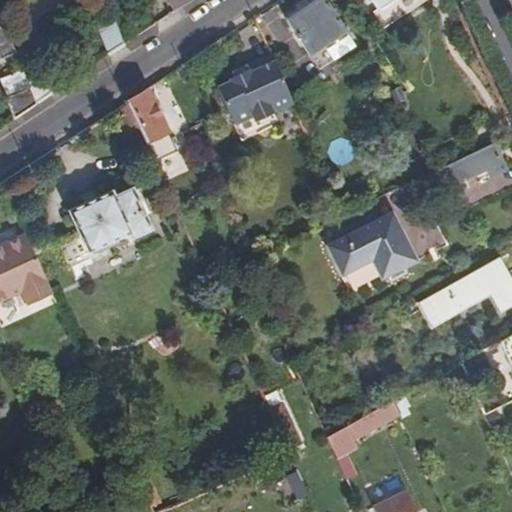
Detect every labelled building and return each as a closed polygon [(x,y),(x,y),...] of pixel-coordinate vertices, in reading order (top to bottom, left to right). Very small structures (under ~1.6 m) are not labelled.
[(192,0),(170,0),(174,11),(192,0)] [(330,43),(334,49),(348,40),(344,34),(347,31),(327,0),(315,0),(288,17),(311,55),(330,43)] [(387,33),(434,2),(432,0),(372,0),(379,10),(376,13),(387,33)] [(111,55),(126,46),(116,22),(100,28),(111,55)] [(0,59),(1,61),(17,54),(7,28),(0,30),(0,59)] [(286,80),(273,53),(248,64),(251,70),(238,76),(232,79),(233,80),(219,86),(236,123),(254,114),(257,119),(275,111),(275,110),(295,100),(286,80)] [(251,70),(248,64),(235,70),(238,76),(251,70)] [(37,105),(53,94),(42,68),(25,74),(37,105)] [(16,119),(37,105),(25,74),(25,73),(4,81),(11,99),(8,100),(16,119)] [(131,102),(143,129),(149,141),(169,131),(150,89),(131,102)] [(397,99),(404,95),(401,90),(394,93),(397,99)] [(406,100),(404,95),(397,99),(399,104),(406,100)] [(131,102),(118,111),(129,135),(143,129),(131,102)] [(149,141),(153,150),(173,138),(169,131),(149,141)] [(507,172),(494,145),(432,175),(425,179),(429,187),(436,184),(440,195),(438,196),(441,203),(507,172)] [(412,186),(395,194),(406,219),(423,210),(412,186)] [(135,238),(155,228),(136,188),(118,195),(116,190),(72,209),(82,231),(59,242),(71,268),(93,258),(90,252),(131,232),(135,238)] [(348,217),(332,225),(340,241),(330,247),(344,276),(375,262),(385,281),(421,263),(397,213),(386,219),(377,203),(348,217)] [(0,302),(25,292),(31,305),(56,294),(31,238),(6,249),(0,252),(0,302)] [(511,280),(501,260),(418,305),(429,328),(493,293),(503,312),(511,306),(511,280)] [(511,335),(500,342),(511,367),(511,335)] [(275,392),(266,396),(291,449),(301,443),(289,414),(286,416),(275,392)] [(394,402),(328,438),(347,479),(356,474),(347,452),(356,447),(353,439),(400,414),(394,402)] [(502,407),(487,414),(493,426),(509,418),(502,407)] [(0,486),(50,461),(44,447),(0,467),(0,486)] [(134,470),(146,497),(150,506),(159,502),(144,466),(134,470)] [(120,492),(137,483),(130,469),(113,477),(120,492)] [(347,479),(355,497),(364,492),(356,474),(347,479)] [(376,511),(417,511),(409,492),(375,507),(376,511)]
